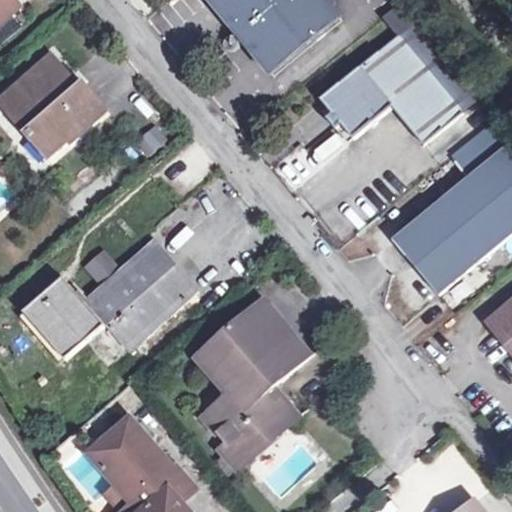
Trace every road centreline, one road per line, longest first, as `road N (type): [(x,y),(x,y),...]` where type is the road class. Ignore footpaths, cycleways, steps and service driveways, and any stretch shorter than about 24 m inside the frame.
road 1 (unclassified): [(110,0),(374,322)]
road 2 (residential): [(453,416),(336,511)]
road 3 (residential): [(374,322),(453,416)]
